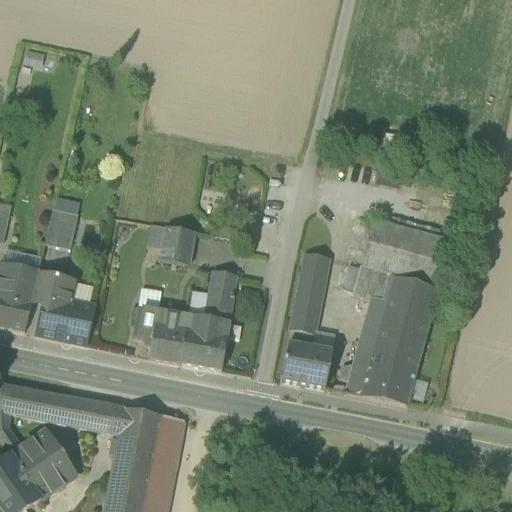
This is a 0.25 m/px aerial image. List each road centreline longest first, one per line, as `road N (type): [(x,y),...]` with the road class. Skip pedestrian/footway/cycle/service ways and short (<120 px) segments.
road 1 (unclassified): [(348,0),(261,411)]
road 2 (tertiary): [(261,411),(0,357)]
road 3 (tertiary): [(511,462),(261,411)]
